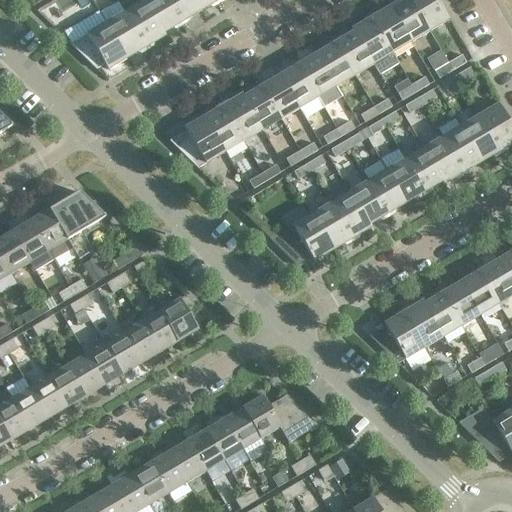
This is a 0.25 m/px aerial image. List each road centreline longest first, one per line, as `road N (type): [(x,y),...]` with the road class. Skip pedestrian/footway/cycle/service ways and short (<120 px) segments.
road 1 (residential): [(0,496),(284,329)]
road 2 (unclassified): [(284,329),(87,135)]
road 3 (residential): [(316,0),(87,135)]
road 4 (residential): [(284,329),(511,199)]
road 5 (unclassified): [(467,505),(284,329)]
road 6 (unclassified): [(87,135),(0,49)]
